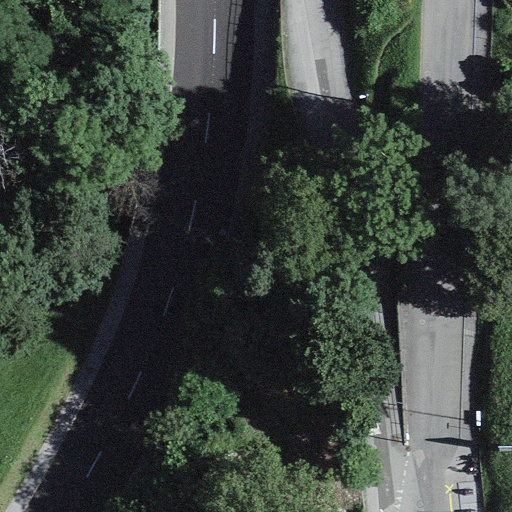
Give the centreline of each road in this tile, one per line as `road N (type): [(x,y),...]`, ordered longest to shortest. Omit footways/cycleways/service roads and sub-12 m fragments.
road 1 (tertiary): [(58,511),(112,425),(170,262),(204,0)]
road 2 (residential): [(417,511),(435,429),(437,235),(456,0)]
